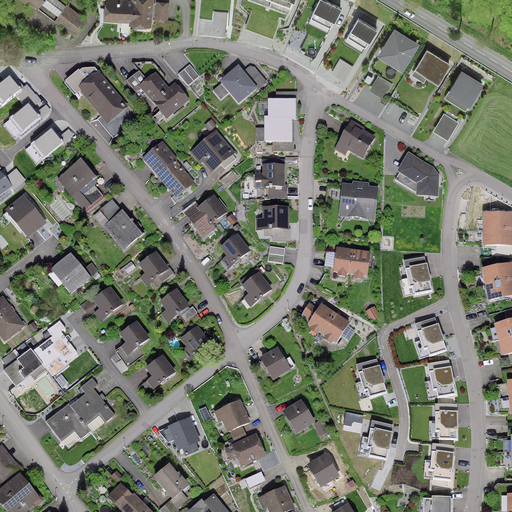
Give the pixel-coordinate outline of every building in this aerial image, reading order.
[(64,6),(66,4),(60,0),(21,0),(24,2),(25,0),(30,0),(55,19),(62,9),(64,6)] [(105,18),(130,21),(132,3),(107,0),(105,18)] [(130,24),(148,26),(150,0),(132,0),(132,3),(130,21),(130,24)] [(294,0),(264,0),(291,10),(294,0)] [(341,9),(321,0),(320,0),(311,20),(332,29),(341,9)] [(155,19),(165,20),(166,4),(156,4),(155,19)] [(62,9),(55,19),(54,20),(74,35),(85,22),(64,6),(62,9)] [(377,31),(357,19),(346,38),(365,50),(377,31)] [(415,43),(395,31),(380,55),(400,67),(415,43)] [(451,65),(427,51),(414,72),(439,86),(451,65)] [(237,66),(217,82),(235,104),(255,88),(237,66)] [(131,77),(141,88),(137,91),(141,97),(145,94),(154,104),(168,93),(154,77),(146,83),(137,72),(136,72),(131,77)] [(482,84),(461,72),(450,91),(470,103),(482,84)] [(115,116),(124,108),(95,74),(86,81),(88,84),(80,91),(103,118),(111,111),(115,116)] [(0,105),(21,89),(10,75),(0,83),(0,105)] [(392,84),(378,76),(369,91),(383,100),(392,84)] [(141,88),(131,77),(125,82),(126,83),(135,93),(137,91),(141,88)] [(134,94),(135,93),(126,83),(125,84),(134,94)] [(174,87),(168,93),(154,104),(165,118),(186,101),(174,87)] [(292,100),(265,100),(265,119),(261,119),(261,141),(287,141),(287,119),(292,119),(292,100)] [(40,117),(29,104),(5,124),(16,137),(40,117)] [(459,122),(444,114),(434,132),(448,141),(459,122)] [(209,132),(214,128),(210,123),(205,127),(209,132)] [(373,140),(349,126),(338,145),(362,159),(373,140)] [(62,142),(51,129),(26,149),(37,162),(62,142)] [(199,164),(202,161),(211,171),(219,164),(224,170),(235,160),(221,143),(219,145),(212,138),(197,151),(196,150),(191,154),(199,164)] [(162,146),(144,162),(158,178),(174,163),(176,162),(162,146)] [(436,195),(437,176),(431,168),(405,154),(396,172),(417,183),(416,195),(436,195)] [(72,198),(96,178),(81,160),(61,177),(69,187),(65,190),(72,198)] [(191,183),(174,163),(158,178),(174,197),(191,183)] [(282,188),(282,163),(263,163),(263,178),(256,178),(256,190),(264,189),(264,188),(269,188),(269,199),(285,199),(285,188),(282,188)] [(0,194),(11,185),(0,172),(0,171),(0,194)] [(373,202),(374,202),(375,192),(365,191),(365,186),(353,185),(353,190),(344,189),(341,211),(351,212),(350,218),(361,219),(362,214),(372,215),(373,202)] [(90,207),(102,197),(93,187),(82,196),(90,207)] [(212,199),(197,211),(203,218),(193,225),(202,237),(213,229),(210,226),(214,223),(215,224),(216,223),(216,222),(225,214),(212,199)] [(12,221),(26,238),(44,224),(24,200),(11,210),(16,217),(12,221)] [(143,234),(123,211),(120,214),(111,202),(99,212),(109,223),(106,226),(125,249),(143,234)] [(285,230),(282,230),(282,211),(263,211),(263,230),(269,230),(269,232),(271,232),(271,238),(285,237),(285,230)] [(231,226),(235,223),(230,217),(226,220),(231,226)] [(485,232),(510,232),(510,217),(485,217),(485,232)] [(510,247),(510,232),(485,232),(485,247),(510,247)] [(248,253),(236,238),(221,250),(233,265),(237,261),(238,262),(240,261),(239,260),(248,253)] [(268,255),(283,257),(284,250),(269,248),(268,255)] [(333,273),(349,275),(352,253),(336,251),(333,273)] [(369,255),(352,253),(349,275),(366,277),(369,255)] [(162,284),(173,275),(169,269),(166,271),(154,255),(139,267),(151,283),(156,279),(156,280),(158,279),(162,284)] [(282,265),(283,257),(268,255),(267,263),(282,265)] [(89,279),(70,256),(54,269),(65,282),(61,285),(70,295),(89,279)] [(91,277),(97,272),(91,264),(85,269),(91,277)] [(424,264),(400,269),(405,290),(410,289),(411,295),(431,291),(424,264)] [(487,286),(511,281),(508,267),(484,271),(487,286)] [(261,298),(270,291),(258,276),(251,281),(247,277),(240,283),(243,287),(242,288),(255,303),(259,300),(260,301),(261,299),(261,298)] [(339,283),(326,276),(318,289),(331,296),(339,283)] [(511,296),(511,286),(511,281),(487,286),(489,301),(511,296)] [(109,290),(93,302),(105,318),(110,314),(111,315),(112,314),(111,313),(121,306),(109,290)] [(178,315),(187,308),(175,292),(160,304),(172,319),(176,316),(177,317),(179,316),(178,315)] [(22,327),(1,300),(0,301),(0,336),(4,341),(22,327)] [(307,326),(321,335),(334,316),(320,307),(307,326)] [(180,317),(184,323),(195,315),(196,314),(192,308),(180,317)] [(373,320),(376,319),(376,314),(373,309),(367,313),(369,318),(373,320)] [(200,321),(195,315),(184,323),(183,324),(188,330),(200,321)] [(348,325),(334,316),(321,335),(335,344),(348,325)] [(511,322),(496,327),(500,341),(511,338),(511,322)] [(62,364),(75,354),(59,333),(64,330),(59,323),(47,332),(51,338),(32,353),(31,353),(43,369),(58,358),(62,364)] [(135,325),(120,336),(126,344),(114,353),(127,368),(142,357),(136,349),(137,350),(139,348),(138,347),(147,340),(135,325)] [(435,325),(412,333),(418,350),(424,348),(428,358),(445,352),(435,325)] [(199,352),(208,345),(196,330),(181,341),(193,357),(197,353),(198,354),(200,353),(199,352)] [(511,353),(511,338),(500,341),(504,356),(511,353)] [(43,369),(31,353),(32,353),(30,351),(2,372),(15,388),(29,377),(33,382),(46,373),(43,369)] [(0,361),(5,367),(16,358),(12,352),(0,361)] [(287,370),(276,352),(261,361),(272,379),(287,370)] [(161,358),(146,370),(158,386),(162,382),(163,383),(165,382),(164,381),(173,374),(161,358)] [(450,366),(426,370),(429,388),(435,387),(436,397),(455,394),(450,366)] [(385,392),(377,367),(359,373),(364,390),(366,390),(369,397),(385,392)] [(84,395),(69,407),(85,427),(98,417),(104,425),(114,417),(92,390),(97,387),(91,380),(79,389),(84,395)] [(247,425),(237,403),(219,412),(228,433),(247,425)] [(90,432),(85,427),(69,407),(67,405),(45,424),(60,443),(74,432),(80,440),(90,432)] [(312,423),(300,405),(284,415),(296,433),(312,423)] [(458,411),(433,410),(432,429),(439,429),(438,439),(457,440),(458,411)] [(196,442),(187,422),(170,430),(179,450),(182,448),(185,456),(197,451),(193,443),(196,442)] [(319,436),(327,433),(324,426),(316,429),(319,436)] [(390,434),(370,430),(367,448),(370,448),(368,456),(385,459),(390,434)] [(241,466),(263,456),(254,438),(225,451),(229,460),(237,456),(241,466)] [(458,453),(433,450),(430,468),(437,469),(435,479),(454,482),(458,453)] [(336,477),(325,458),(309,468),(320,486),(336,477)] [(17,473),(8,461),(0,467),(0,473),(7,481),(17,473)] [(168,467),(154,479),(171,500),(186,488),(168,467)] [(29,511),(40,502),(27,485),(24,487),(18,480),(0,494),(0,506),(4,511),(18,511),(25,507),(29,511)] [(119,487),(107,499),(120,511),(146,511),(134,499),(133,500),(119,487)] [(269,511),(287,511),(292,510),(282,489),(263,498),(269,511)] [(203,506),(200,504),(190,511),(224,511),(213,498),(203,506)] [(448,511),(448,499),(422,500),(421,511),(448,511)] [(349,511),(342,500),(333,506),(336,511),(349,511)] [(178,511),(170,501),(158,511),(178,511)]
